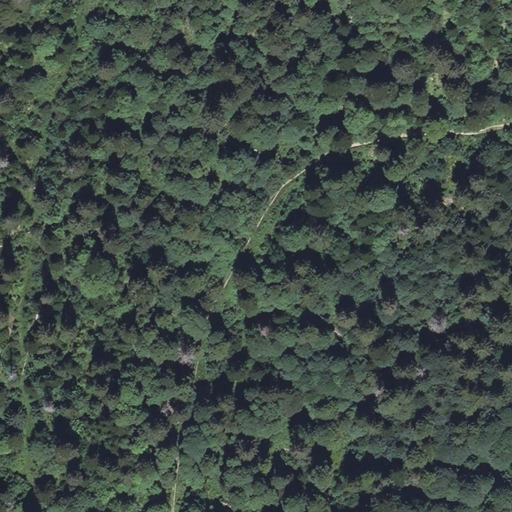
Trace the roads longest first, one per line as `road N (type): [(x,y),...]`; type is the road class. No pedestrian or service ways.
road 1 (track): [(172,511),(210,318),(278,192),(311,162),(346,146),(511,123)]
road 2 (track): [(34,511),(17,296),(37,126),(78,0)]
